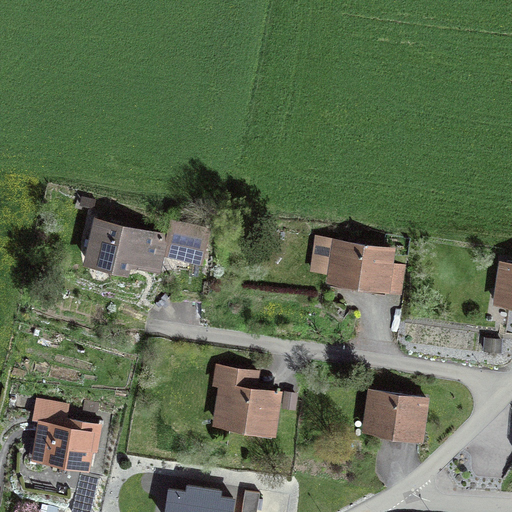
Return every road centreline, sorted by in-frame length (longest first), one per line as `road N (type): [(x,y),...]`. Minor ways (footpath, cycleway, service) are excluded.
road 1 (residential): [(154,310),(169,324),(210,335),(511,391)]
road 2 (residential): [(403,497),(440,472),(511,395)]
